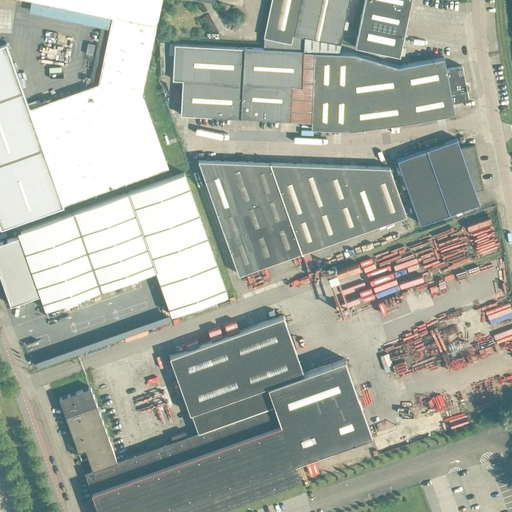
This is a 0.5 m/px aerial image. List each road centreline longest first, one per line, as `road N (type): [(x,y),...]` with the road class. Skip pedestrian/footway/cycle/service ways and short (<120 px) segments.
road 1 (tertiary): [(62,511),(0,336)]
road 2 (unclassified): [(493,137),(478,0)]
